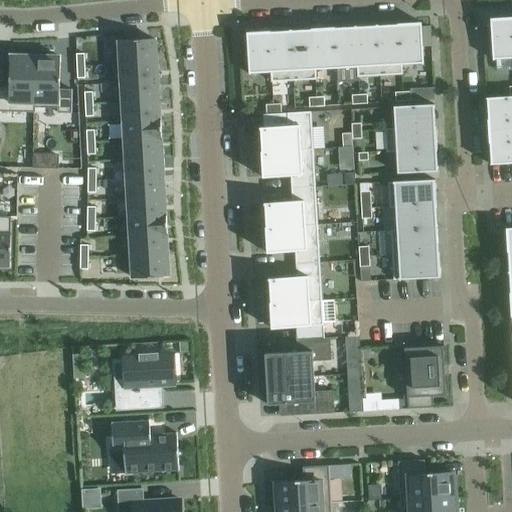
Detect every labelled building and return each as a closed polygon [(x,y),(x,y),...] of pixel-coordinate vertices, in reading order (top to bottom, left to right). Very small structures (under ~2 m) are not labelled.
[(511,17),(500,18),(500,17),(500,19),(494,19),(494,17),(494,18),(490,18),(493,60),(494,60),(494,59),(511,58),(511,17)] [(398,24),(401,74),(402,74),(402,64),(422,63),(422,64),(423,64),(421,22),(417,22),(417,24),(411,24),(411,22),(411,23),(398,24)] [(401,74),(398,24),(397,24),(386,25),(386,28),(378,29),(378,25),(377,25),(380,76),(401,74)] [(380,76),(377,25),(376,25),(376,26),(374,26),(359,29),(358,27),(356,27),(356,26),(355,26),(358,77),(380,76)] [(358,77),(355,26),(354,26),(354,30),(346,31),(346,27),(335,28),(335,27),(334,27),(336,68),(357,67),(357,77),(358,77)] [(336,68),(334,27),(321,28),(321,27),(321,29),(315,30),(315,28),(312,29),(315,79),(316,79),(315,69),(336,68)] [(315,79),(312,29),(311,29),(311,33),(303,33),(303,30),(292,31),(292,30),(291,30),(294,81),(315,79)] [(270,31),(269,31),(272,82),(294,81),(291,30),(289,30),(290,31),(287,31),(273,35),(272,32),(270,32),(270,31)] [(271,82),(272,82),(269,31),(257,32),(257,31),(256,31),(256,33),(251,33),(251,31),(250,31),(250,32),(246,32),(249,74),(250,74),(250,73),(270,72),(271,82)] [(154,39),(119,41),(120,64),(156,62),(154,39)] [(84,54),(76,54),(77,66),(85,66),(84,54)] [(0,88),(0,111),(34,112),(35,56),(10,56),(9,88),(0,88)] [(35,56),(34,112),(35,112),(35,108),(57,108),(57,113),(71,113),(72,90),(59,89),(60,57),(35,56)] [(156,62),(120,64),(121,83),(157,81),(156,62)] [(85,66),(77,66),(77,78),(85,78),(85,66)] [(157,81),(121,83),(122,102),(158,100),(157,81)] [(92,92),(84,92),(85,104),(93,104),(92,92)] [(395,92),(395,102),(403,102),(402,92),(395,92)] [(403,102),(410,101),(410,92),(402,92),(403,102)] [(360,104),(367,104),(367,94),(359,95),(360,104)] [(352,95),(352,105),(360,104),(359,95),(352,95)] [(487,119),(487,120),(511,118),(511,96),(510,97),(486,98),(486,99),(487,99),(488,111),(491,111),(491,119),(487,119)] [(308,98),(309,107),(317,107),(316,97),(308,98)] [(317,107),(324,106),(324,97),(316,97),(317,107)] [(158,100),(122,102),(124,121),(160,119),(160,118),(159,118),(158,100)] [(93,104),(85,104),(85,116),(94,116),(93,104)] [(266,114),(274,114),(273,104),(266,105),(266,114)] [(274,114),(281,113),(281,104),(273,104),(274,114)] [(394,107),(395,128),(385,129),(385,130),(436,127),(436,126),(432,126),(431,118),(434,118),(434,105),(434,104),(394,107)] [(287,126),(311,124),(311,112),(287,113),(287,126)] [(511,140),(511,118),(487,120),(488,133),(487,133),(490,133),(490,139),(488,139),(488,140),(489,139),(489,142),(511,140)] [(160,119),(124,121),(125,140),(161,138),(160,119)] [(361,123),(351,124),(352,131),(361,131),(361,123)] [(313,149),(311,124),(287,126),(259,127),(260,129),(262,151),(261,151),(261,152),(313,149)] [(436,129),(436,127),(385,130),(386,151),(437,148),(436,136),(437,136),(437,135),(435,135),(435,130),(437,130),(437,129),(436,129)] [(94,130),(86,130),(87,142),(95,142),(94,130)] [(352,139),(362,139),(361,131),(352,131),(352,133),(352,139)] [(352,133),(342,134),(343,147),(353,146),(352,139),(352,133)] [(161,138),(125,140),(126,160),(161,157),(160,139),(161,139),(161,138)] [(511,140),(489,142),(489,143),(490,143),(493,160),(491,160),(491,164),(490,164),(511,163),(511,140)] [(95,142),(87,142),(87,154),(95,154),(95,142)] [(437,150),(437,148),(386,151),(386,152),(396,152),(397,173),(438,171),(438,170),(437,170),(437,167),(433,152),(436,151),(436,150),(437,150)] [(314,174),(313,149),(261,152),(262,177),(269,177),(290,176),(314,174)] [(359,161),(368,160),(368,152),(358,153),(359,161)] [(161,157),(126,160),(127,179),(162,177),(161,157)] [(88,168),(88,180),(96,180),(96,168),(88,168)] [(354,173),(344,173),(345,185),(355,185),(355,181),(354,176),(354,173)] [(315,187),(314,174),(290,176),(291,189),(315,187)] [(162,177),(127,179),(128,198),(164,196),(162,177)] [(388,182),(389,207),(436,204),(435,179),(388,182)] [(88,180),(88,192),(96,192),(96,180),(88,180)] [(316,200),(315,187),(291,189),(292,201),(316,200)] [(360,192),(361,209),(371,208),(370,191),(360,192)] [(164,196),(128,198),(129,217),(166,215),(166,214),(165,214),(164,196)] [(317,225),(316,200),(292,201),(264,203),(264,205),(265,205),(265,214),(266,227),(265,227),(265,228),(317,225)] [(436,205),(436,204),(389,207),(389,208),(395,208),(397,230),(391,230),(391,231),(438,228),(438,227),(437,227),(437,225),(436,225),(433,208),(435,207),(435,205),(436,205)] [(87,207),(87,219),(95,219),(95,207),(87,207)] [(371,208),(361,209),(362,219),(372,218),(371,208)] [(166,215),(129,217),(130,236),(167,234),(166,215)] [(0,216),(0,267),(10,267),(11,216),(0,216)] [(87,219),(87,231),(95,231),(95,219),(87,219)] [(317,225),(265,228),(267,253),(273,252),(295,251),(319,250),(317,225)] [(438,228),(391,231),(392,255),(439,252),(439,251),(435,251),(434,243),(438,243),(437,229),(438,229),(438,228)] [(167,234),(130,236),(131,255),(167,253),(166,235),(167,235),(167,234)] [(80,245),(80,257),(88,257),(88,245),(80,245)] [(369,246),(359,247),(359,257),(369,256),(369,246)] [(320,263),(319,250),(295,251),(296,264),(320,263)] [(439,252),(392,255),(394,280),(440,277),(440,274),(441,274),(441,273),(439,273),(439,268),(441,268),(441,267),(440,267),(439,252)] [(167,253),(131,255),(133,278),(168,276),(167,253)] [(369,256),(359,257),(360,267),(370,266),(369,256)] [(80,257),(80,269),(88,269),(88,257),(80,257)] [(320,275),(320,263),(296,264),(296,277),(320,275)] [(322,300),(320,275),(296,277),(268,278),(268,280),(269,280),(270,290),(271,302),(270,302),(270,303),(322,300)] [(323,325),(322,300),(270,303),(271,328),(277,328),(295,327),(323,325)] [(323,325),(295,327),(296,340),(324,339),(323,325)] [(283,352),(265,353),(266,379),(314,376),(313,361),(331,360),(330,338),(324,339),(296,340),(296,344),(283,345),(283,352)] [(443,346),(404,348),(405,367),(406,379),(408,408),(404,408),(404,409),(433,407),(433,396),(446,395),(446,394),(443,347),(443,346)] [(126,385),(118,385),(119,411),(159,408),(157,384),(174,383),(172,353),(158,354),(158,353),(139,354),(139,355),(124,356),(126,385)] [(72,355),(74,379),(84,378),(83,354),(72,355)] [(314,376),(266,379),(268,405),(300,403),(300,415),(334,413),(333,390),(315,391),(314,376)] [(398,400),(380,401),(381,410),(399,409),(398,400)] [(112,422),(111,422),(113,453),(114,453),(114,451),(124,451),(125,475),(126,474),(126,473),(177,470),(178,471),(179,471),(177,432),(175,433),(175,434),(150,435),(149,420),(148,420),(148,422),(112,424),(112,422)] [(399,475),(424,473),(424,460),(398,462),(399,475)] [(303,467),(303,480),(329,479),(328,466),(303,467)] [(456,495),(455,476),(452,477),(452,472),(424,473),(399,475),(400,499),(456,495)] [(330,503),(329,479),(303,480),(276,482),(276,487),(273,487),(274,502),(277,501),(277,506),(330,503)] [(81,489),(82,510),(102,509),(100,488),(81,489)] [(142,488),(117,489),(118,504),(133,503),(133,511),(181,511),(180,498),(143,501),(142,488)] [(457,511),(456,495),(400,499),(400,511),(457,511)] [(330,511),(330,503),(277,506),(277,511),(330,511)]
